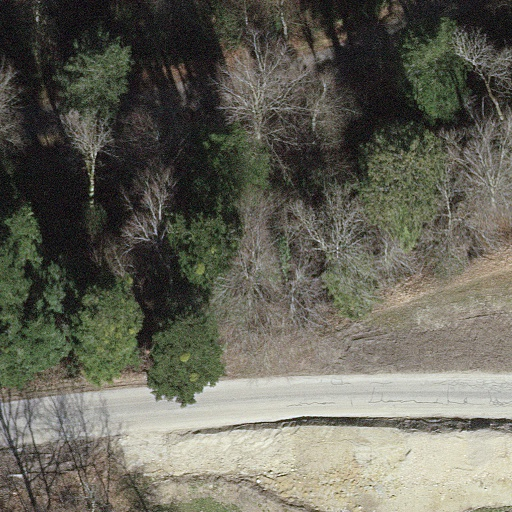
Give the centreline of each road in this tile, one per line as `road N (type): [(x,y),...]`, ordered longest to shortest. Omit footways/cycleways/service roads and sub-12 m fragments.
road 1 (unclassified): [(511,403),(318,401),(0,422)]
road 2 (unclassified): [(0,134),(123,112),(319,56),(454,0)]
